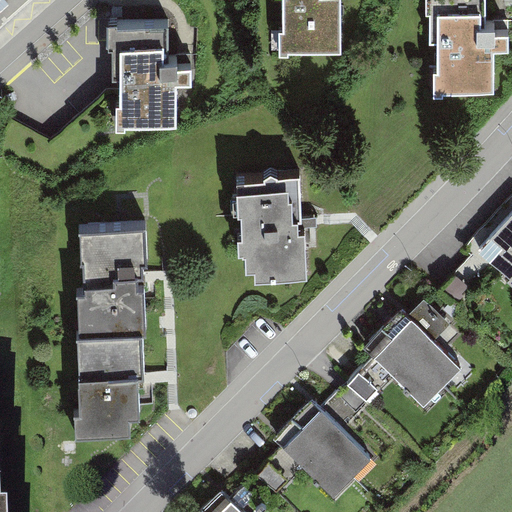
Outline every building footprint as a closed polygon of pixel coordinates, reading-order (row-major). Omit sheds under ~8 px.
[(266,0),(268,45),(330,42),(328,0),(266,0)] [(477,26),(475,0),(417,0),(423,91),(482,87),(480,45),(497,44),(495,25),(477,26)] [(162,22),(102,24),(104,121),(163,119),(162,80),(182,80),(181,58),(163,58),(162,22)] [(288,167),(219,171),(222,246),(231,245),(232,262),(241,262),(241,272),(293,269),(288,167)] [(511,203),(468,249),(511,290),(511,203)] [(72,283),(60,286),(65,432),(128,430),(126,376),(137,376),(133,281),(132,221),(71,222),(72,283)] [(402,312),(365,349),(422,404),(458,366),(402,312)] [(352,372),(343,381),(365,400),(373,391),(352,372)] [(367,453),(312,404),(274,446),(328,495),(367,453)] [(242,511),(220,490),(199,511),(242,511)]
